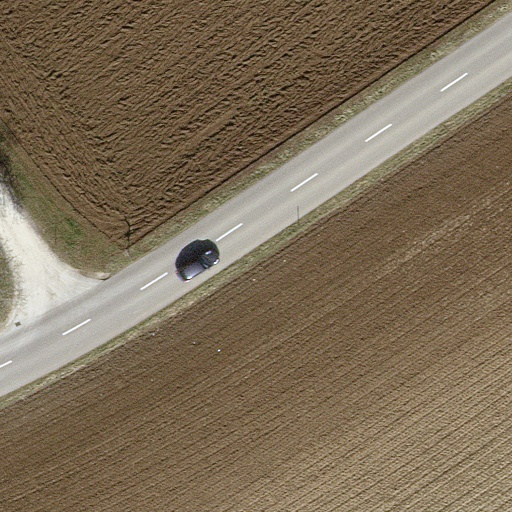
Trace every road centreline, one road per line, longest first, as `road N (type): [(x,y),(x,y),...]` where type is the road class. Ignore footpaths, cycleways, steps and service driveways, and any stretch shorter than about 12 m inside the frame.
road 1 (unclassified): [(511,46),(91,320),(0,366)]
road 2 (track): [(91,320),(0,203)]
